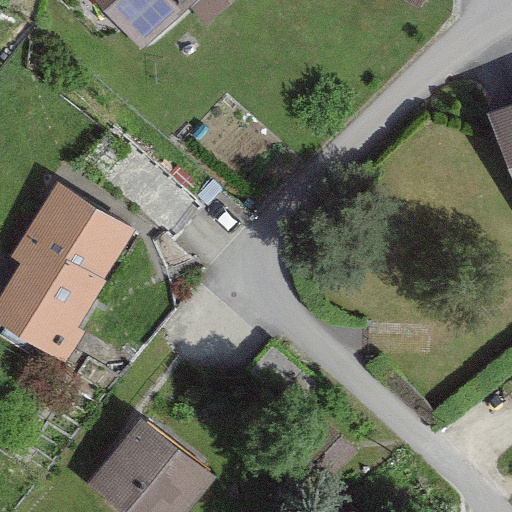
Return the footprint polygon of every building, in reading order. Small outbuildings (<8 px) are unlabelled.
[(90,0),(139,55),(189,11),(203,26),(232,0),(90,0)] [(396,0),(416,12),(422,0),(396,0)] [(511,95),(482,107),(511,182),(511,95)] [(126,228),(50,184),(8,256),(19,262),(0,295),(0,326),(52,356),(126,228)] [(182,511),(212,474),(138,417),(84,488),(116,511),(182,511)]
